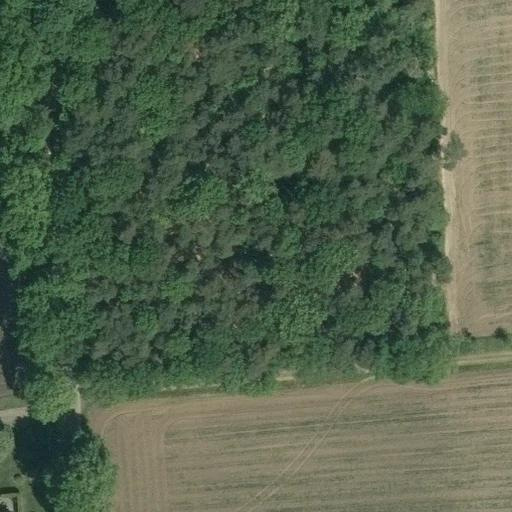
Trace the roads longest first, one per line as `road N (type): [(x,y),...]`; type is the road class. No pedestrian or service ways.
road 1 (unclassified): [(76,511),(53,93),(83,0)]
road 2 (track): [(67,394),(511,358)]
